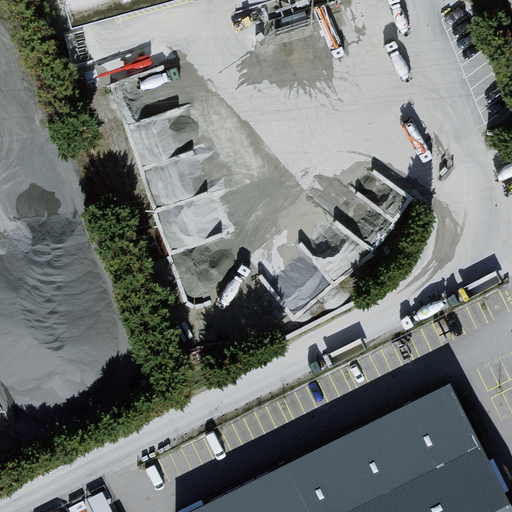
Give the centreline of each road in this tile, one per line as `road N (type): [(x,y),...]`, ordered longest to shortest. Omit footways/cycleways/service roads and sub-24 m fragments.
road 1 (residential): [(0,508),(440,284),(479,247),(497,197)]
road 2 (track): [(0,105),(24,182),(20,274),(0,341)]
